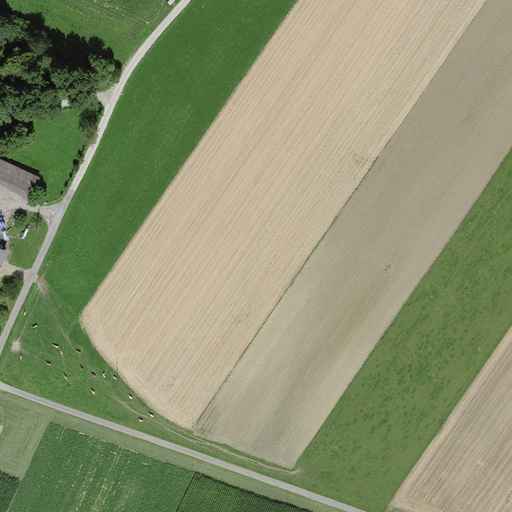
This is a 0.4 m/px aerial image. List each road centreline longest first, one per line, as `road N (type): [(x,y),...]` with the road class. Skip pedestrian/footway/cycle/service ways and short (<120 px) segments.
road 1 (track): [(0,349),(128,72),(185,0)]
road 2 (track): [(0,383),(355,511)]
road 3 (track): [(0,114),(118,92)]
